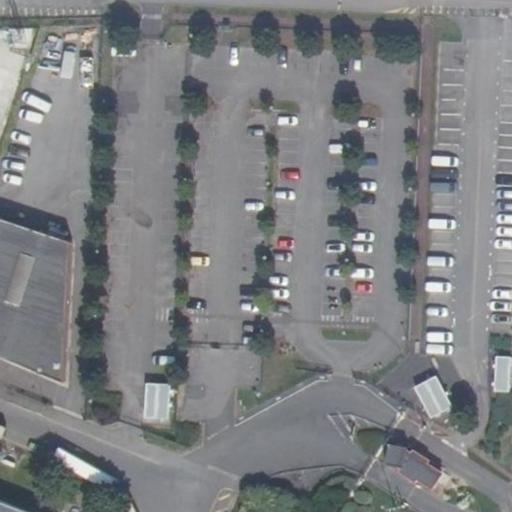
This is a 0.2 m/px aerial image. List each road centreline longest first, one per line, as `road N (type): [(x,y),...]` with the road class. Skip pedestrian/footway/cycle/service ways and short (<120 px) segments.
road 1 (unknown): [(487,0),(471,473)]
road 2 (unclassified): [(0,419),(160,483),(186,511)]
